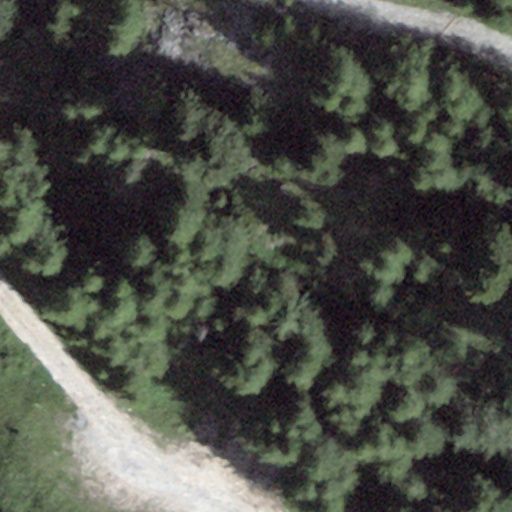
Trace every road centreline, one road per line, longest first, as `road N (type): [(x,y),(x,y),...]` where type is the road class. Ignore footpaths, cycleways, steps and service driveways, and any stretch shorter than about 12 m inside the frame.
road 1 (track): [(271,511),(136,426),(0,255)]
road 2 (track): [(341,0),(360,13),(511,51)]
